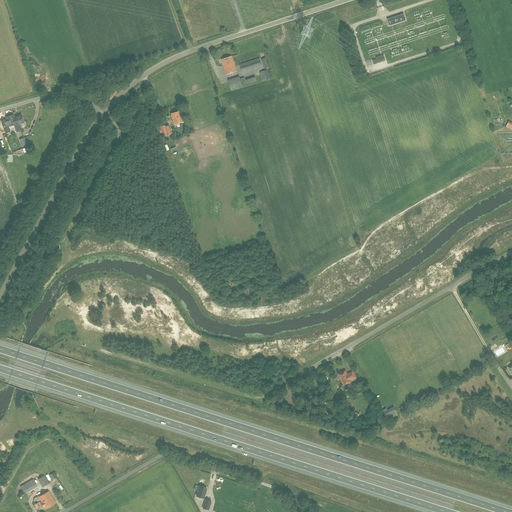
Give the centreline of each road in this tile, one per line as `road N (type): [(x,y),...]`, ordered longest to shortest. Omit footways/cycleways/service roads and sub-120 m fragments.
road 1 (motorway): [(506,511),(0,348)]
road 2 (motorway): [(0,368),(446,511)]
road 3 (unclassified): [(262,398),(511,254)]
road 4 (unclassified): [(104,111),(134,82),(188,51),(347,0)]
road 5 (unclassified): [(0,293),(104,111)]
road 6 (unclassified): [(64,511),(162,454),(231,474)]
road 7 (track): [(97,349),(262,398)]
